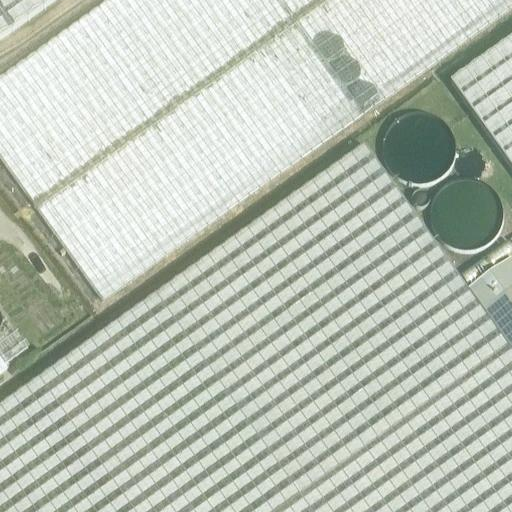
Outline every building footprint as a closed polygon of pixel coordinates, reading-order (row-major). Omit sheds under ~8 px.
[(511,0),(119,0),(0,87),(0,162),(103,303),(196,239),(478,36),(511,11),(511,0)] [(0,0),(0,43),(60,0),(0,0)] [(511,43),(451,87),(511,171),(511,43)] [(451,146),(451,145),(451,139),(449,134),(446,128),(443,125),(440,122),(434,118),(430,116),(423,115),(417,115),(411,117),(406,119),(401,123),(397,127),(393,134),(392,139),(391,145),(391,150),(393,156),(395,161),(399,166),(403,169),(408,173),(413,175),(420,176),(425,175),(431,174),(436,172),(441,168),(445,164),(449,157),(451,152),(451,146)] [(511,511),(511,355),(468,294),(365,149),(0,410),(0,511),(511,511)] [(497,212),(497,211),(497,206),(495,200),(493,196),(490,191),(486,187),(481,184),(476,182),(469,181),(463,181),(457,183),(452,185),(447,188),(443,193),(440,198),(438,203),(437,210),(437,216),(439,221),(441,226),(444,231),(448,235),(454,239),(458,240),(465,242),(469,242),(476,240),(481,238),(487,235),(491,230),(495,224),(497,218),(497,212)] [(0,304),(9,318),(46,291),(24,261),(0,278),(0,304)] [(511,265),(511,264),(468,294),(511,355),(511,265)] [(88,314),(80,303),(62,316),(71,327),(88,314)]
